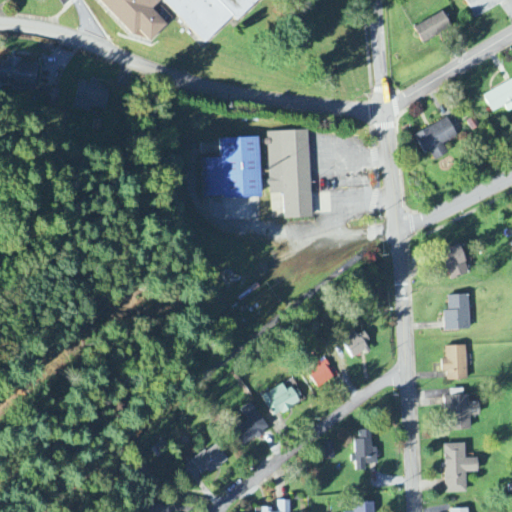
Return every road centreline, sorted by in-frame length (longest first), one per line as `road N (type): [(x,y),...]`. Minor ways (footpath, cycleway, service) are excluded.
road 1 (residential): [(414,511),(399,248),(381,109),(251,97),(171,76),(38,23),(0,22)]
road 2 (residential): [(218,511),(406,373)]
road 3 (residential): [(381,109),(511,32)]
road 4 (residential): [(399,248),(511,190)]
